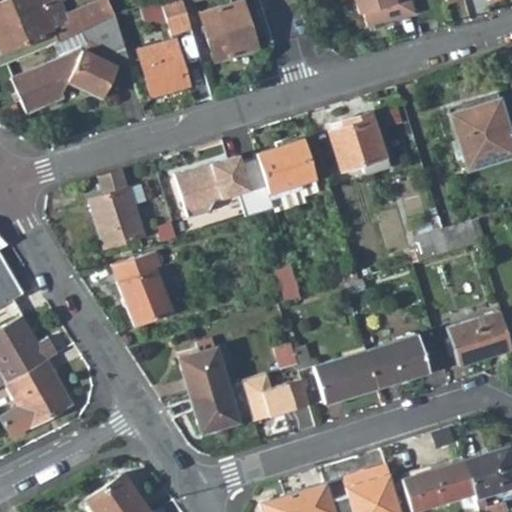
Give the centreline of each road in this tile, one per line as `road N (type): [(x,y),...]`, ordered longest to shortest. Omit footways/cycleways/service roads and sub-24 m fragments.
road 1 (residential): [(511,411),(481,397),(193,491)]
road 2 (residential): [(0,180),(305,94)]
road 3 (residential): [(143,411),(0,183)]
road 4 (residential): [(305,94),(511,30)]
road 5 (residential): [(0,488),(143,411)]
